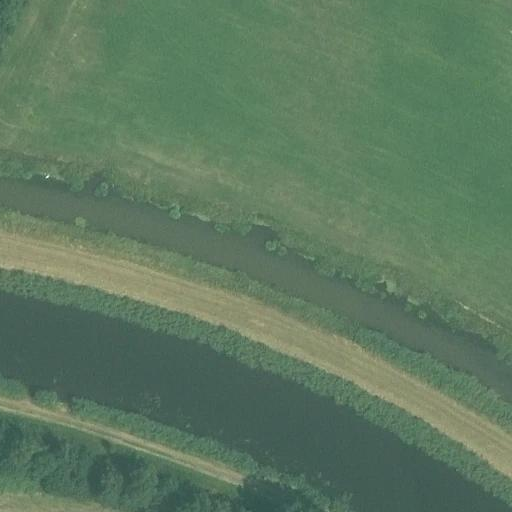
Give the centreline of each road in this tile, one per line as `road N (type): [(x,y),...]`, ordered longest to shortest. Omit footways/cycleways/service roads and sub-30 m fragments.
road 1 (track): [(511,465),(338,372),(117,281),(0,249)]
road 2 (track): [(0,403),(114,435),(300,511)]
